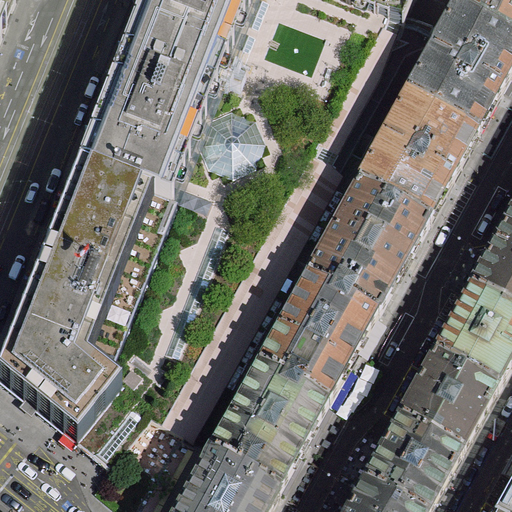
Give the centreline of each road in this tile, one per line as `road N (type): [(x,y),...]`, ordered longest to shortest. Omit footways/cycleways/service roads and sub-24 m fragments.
road 1 (residential): [(301,511),(511,148)]
road 2 (secondary): [(0,268),(109,0)]
road 3 (secondary): [(54,0),(0,131)]
